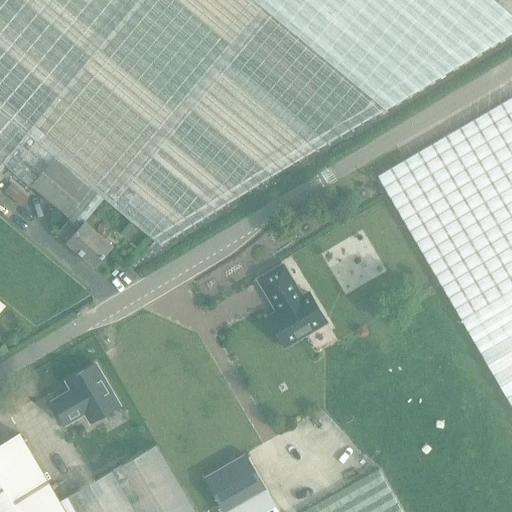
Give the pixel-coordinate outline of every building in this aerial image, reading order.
[(0,0),(0,168),(5,163),(28,135),(90,187),(104,199),(160,245),(385,109),(255,2),(252,0),(0,0)] [(511,0),(260,0),(389,105),(487,46),(511,30),(511,0)] [(511,96),(378,176),(502,390),(511,406),(511,96)] [(67,216),(73,209),(90,187),(28,135),(5,163),(30,185),(67,216)] [(86,220),(104,199),(90,187),(73,209),(86,220)] [(93,267),(112,245),(85,222),(80,228),(69,219),(57,233),(67,242),(66,244),(93,267)] [(283,263),(259,278),(273,301),(275,300),(280,309),(268,316),(285,345),(324,321),(307,292),(300,297),(295,288),(297,287),(283,263)] [(75,388),(52,401),(65,423),(65,424),(88,411),(93,421),(119,405),(94,363),(69,379),(75,388)] [(0,511),(65,511),(57,498),(19,434),(0,444),(0,511)] [(194,511),(154,442),(57,498),(65,511),(194,511)] [(278,511),(245,453),(203,476),(223,511),(278,511)]
